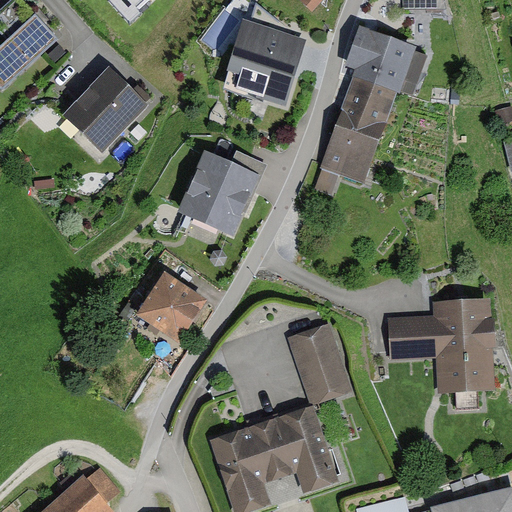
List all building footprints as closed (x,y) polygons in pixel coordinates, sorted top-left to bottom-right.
[(0,86),(4,91),(57,42),(18,0),(16,0),(0,15),(0,36),(7,44),(0,50),(0,86)] [(313,12),(323,0),(301,0),(300,1),(313,12)] [(444,0),(404,0),(405,9),(447,9),(444,0)] [(258,6),(251,27),(286,36),(288,27),(258,6)] [(251,27),(243,25),(225,92),(290,109),(308,42),(286,36),(251,27)] [(358,74),(354,84),(395,99),(413,49),(360,29),(345,69),(358,74)] [(60,47),(49,58),(56,64),(66,54),(60,47)] [(149,110),(110,72),(62,121),(101,159),(149,110)] [(395,99),(354,84),(315,189),(334,197),(341,178),(364,186),(395,99)] [(511,106),(498,109),(501,122),(511,119),(511,106)] [(140,126),(132,134),(140,142),(148,134),(140,126)] [(238,154),(232,168),(262,180),(267,166),(238,154)] [(232,168),(204,156),(178,218),(235,242),(262,180),(232,168)] [(55,181),(34,184),(35,192),(56,190),(55,181)] [(223,253),(214,254),(211,263),(216,269),(224,268),(228,260),(223,253)] [(206,304),(165,277),(137,320),(178,347),(206,304)] [(434,318),(388,320),(390,363),(436,361),(437,394),(455,394),(456,413),(478,412),(477,393),(494,392),(491,301),(433,304),(434,318)] [(138,308),(130,303),(122,315),(130,320),(138,308)] [(330,324),(288,338),(311,407),(315,406),(354,392),(330,324)] [(169,356),(160,368),(171,380),(181,364),(169,356)] [(311,407),(211,440),(235,511),(252,511),(273,505),(265,484),(298,473),(305,493),(340,481),(315,406),(311,407)] [(86,483),(105,505),(119,492),(100,471),(86,483)] [(86,483),(84,481),(47,511),(111,511),(105,505),(86,483)] [(511,511),(511,493),(436,511),(511,511)] [(403,511),(400,501),(358,511),(403,511)]
